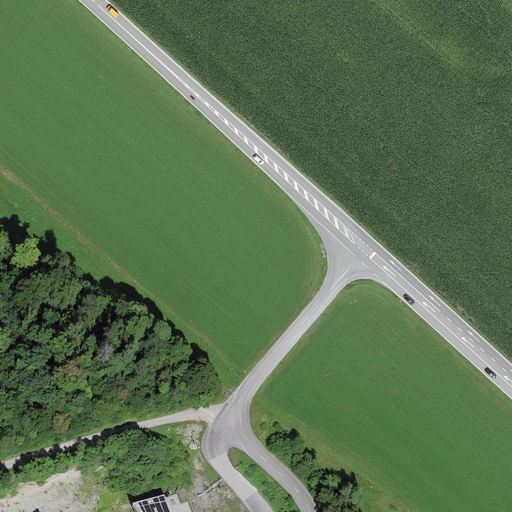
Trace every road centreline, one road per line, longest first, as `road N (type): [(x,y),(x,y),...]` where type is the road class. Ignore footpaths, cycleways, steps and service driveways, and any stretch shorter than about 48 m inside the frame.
road 1 (secondary): [(363,244),(96,0)]
road 2 (unclassified): [(307,511),(229,412),(363,244)]
road 3 (track): [(229,412),(116,431),(0,466)]
road 4 (secondary): [(511,382),(363,244)]
